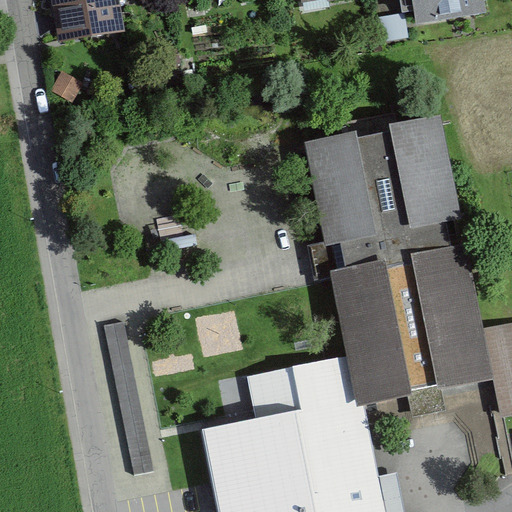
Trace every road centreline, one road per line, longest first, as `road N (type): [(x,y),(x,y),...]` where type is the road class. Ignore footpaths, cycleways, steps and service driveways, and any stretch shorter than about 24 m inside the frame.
road 1 (residential): [(7,0),(98,511)]
road 2 (unknown): [(60,292),(223,271),(251,260),(273,219),(264,129)]
